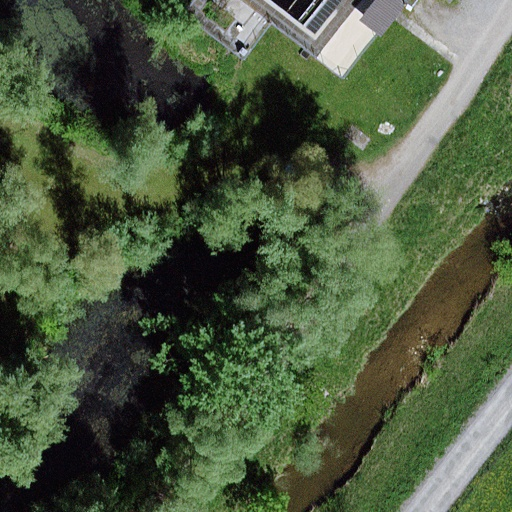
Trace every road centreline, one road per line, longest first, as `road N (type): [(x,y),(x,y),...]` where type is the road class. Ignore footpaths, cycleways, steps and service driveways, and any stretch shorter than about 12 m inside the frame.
road 1 (track): [(167,511),(511,17)]
road 2 (track): [(511,406),(430,511)]
